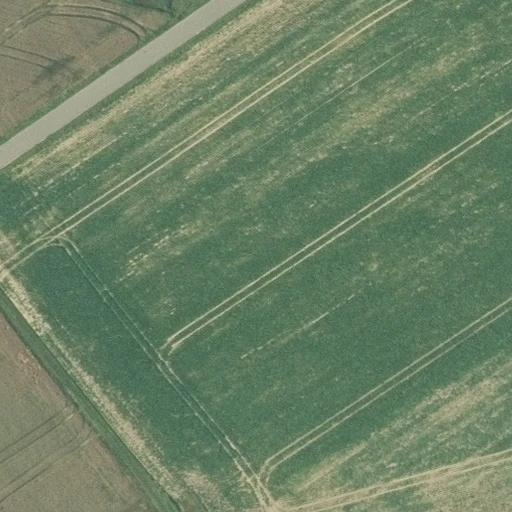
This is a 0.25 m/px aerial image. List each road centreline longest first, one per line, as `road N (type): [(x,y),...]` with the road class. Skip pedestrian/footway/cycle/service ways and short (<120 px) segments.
road 1 (unclassified): [(0,159),(228,0)]
road 2 (track): [(0,294),(161,511)]
